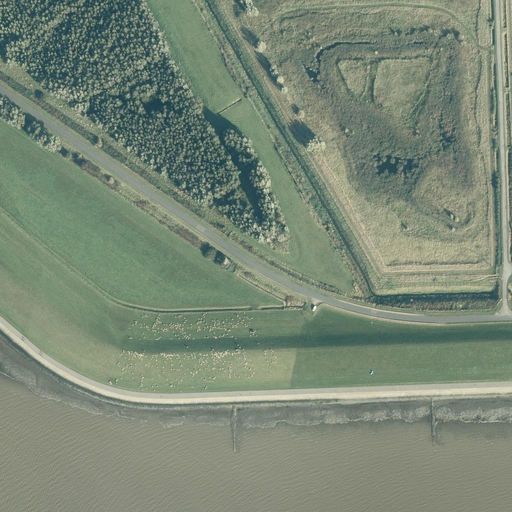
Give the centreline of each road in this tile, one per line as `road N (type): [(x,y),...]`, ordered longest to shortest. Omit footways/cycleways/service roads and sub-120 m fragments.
road 1 (residential): [(505,319),(381,315),(288,285),(0,90)]
road 2 (track): [(511,384),(130,394),(66,371),(0,319)]
road 3 (unclassified): [(505,319),(496,0)]
road 4 (track): [(236,224),(0,63)]
road 5 (track): [(161,0),(198,64),(213,133),(244,198),(220,243)]
